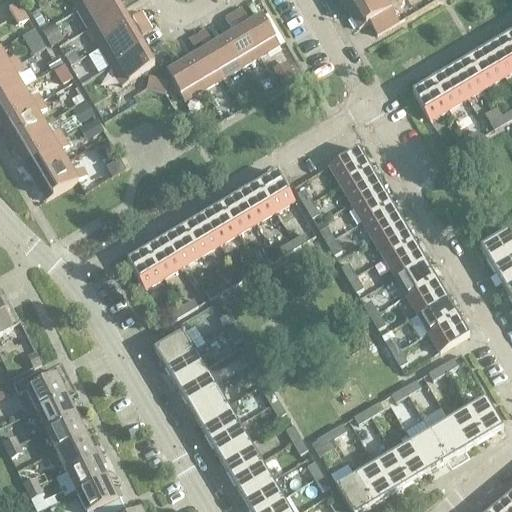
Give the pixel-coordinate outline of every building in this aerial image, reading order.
[(99,0),(69,0),(77,14),(99,0)] [(121,13),(112,0),(99,0),(77,14),(88,32),(121,13)] [(339,0),(347,12),(367,0),(339,0)] [(384,0),(367,0),(347,12),(358,32),(369,26),(391,13),(384,0)] [(23,13),(19,5),(9,11),(14,19),(23,13)] [(241,10),(233,15),(239,25),(247,20),(241,10)] [(28,22),(23,13),(14,19),(18,28),(28,22)] [(132,31),(121,13),(88,32),(99,51),(132,31)] [(398,26),(391,13),(369,26),(376,38),(398,26)] [(132,20),(137,28),(147,22),(142,14),(132,20)] [(39,15),(32,19),(37,27),(43,23),(39,15)] [(239,25),(233,15),(224,20),(230,30),(239,25)] [(268,17),(263,20),(279,47),(284,44),(268,17)] [(262,19),(242,30),(260,60),(279,48),(279,47),(263,20),(262,19)] [(152,30),(147,22),(137,28),(142,37),(152,30)] [(53,29),(42,35),(50,49),(61,43),(53,29)] [(260,60),(242,30),(224,41),(241,71),(260,60)] [(143,50),(132,31),(99,51),(110,69),(143,50)] [(204,32),(196,37),(202,47),(210,42),(204,32)] [(202,47),(196,37),(188,42),(194,52),(202,47)] [(511,75),(511,51),(505,39),(486,50),(504,80),(511,75)] [(241,71),(224,41),(205,52),(222,82),(241,71)] [(154,70),(143,50),(110,69),(122,89),(141,78),(154,70)] [(504,80),(486,50),(468,61),(485,91),(504,80)] [(0,52),(0,78),(20,67),(16,59),(7,64),(0,52)] [(222,82),(205,52),(187,63),(204,93),(222,82)] [(72,53),(65,57),(71,67),(78,63),(72,53)] [(58,59),(46,66),(51,74),(63,66),(58,59)] [(485,91),(468,61),(449,72),(467,102),(485,91)] [(204,93),(187,63),(167,75),(184,105),(204,93)] [(24,74),(20,67),(0,78),(0,103),(23,90),(16,79),(24,74)] [(288,68),(275,75),(281,85),(294,78),(288,68)] [(154,70),(141,78),(149,80),(158,83),(161,72),(154,70)] [(467,102),(449,72),(431,83),(448,113),(467,102)] [(149,80),(146,92),(155,94),(158,83),(149,80)] [(168,85),(158,83),(155,94),(164,96),(168,85)] [(448,113),(431,83),(412,95),(429,124),(448,113)] [(29,101),(23,90),(0,103),(0,126),(1,128),(42,104),(38,96),(29,101)] [(80,96),(71,101),(76,108),(85,103),(80,96)] [(47,111),(42,104),(1,128),(12,147),(45,127),(38,116),(47,111)] [(85,104),(71,112),(79,126),(93,118),(85,104)] [(511,112),(502,119),(506,126),(511,123),(511,112)] [(506,126),(502,119),(489,126),(494,134),(506,126)] [(96,122),(84,129),(90,141),(103,133),(96,122)] [(51,138),(45,127),(12,147),(23,165),(64,141),(60,133),(51,138)] [(477,133),(465,141),(469,148),(482,141),(477,133)] [(69,149),(64,141),(23,165),(34,184),(67,165),(60,154),(69,149)] [(469,148),(465,141),(452,148),(457,156),(469,148)] [(110,146),(100,153),(106,164),(117,157),(110,146)] [(370,171),(358,151),(329,169),(340,188),(370,171)] [(118,162),(105,170),(112,181),(125,173),(118,162)] [(73,176),(67,165),(34,184),(46,203),(87,179),(82,171),(73,176)] [(381,189),(370,171),(340,188),(351,207),(381,189)] [(294,204),(277,174),(258,186),(275,215),(294,204)] [(275,215),(258,186),(239,197),(256,227),(275,215)] [(392,208),(381,189),(351,207),(362,225),(392,208)] [(304,193),(297,197),(304,210),(312,205),(304,193)] [(256,227),(239,197),(220,208),(238,238),(256,227)] [(319,218),(312,205),(304,210),(312,222),(319,218)] [(238,238),(220,208),(202,219),(219,249),(238,238)] [(403,226),(392,208),(362,225),(373,244),(403,226)] [(219,249),(202,219),(183,230),(201,260),(219,249)] [(414,245),(403,226),(373,244),(384,263),(414,245)] [(201,260),(183,230),(165,241),(182,271),(201,260)] [(326,230),(319,234),(326,247),(334,242),(326,230)] [(511,256),(511,236),(509,232),(480,250),(491,269),(511,256)] [(304,236),(292,244),(296,251),(309,244),(304,236)] [(182,271),(165,241),(146,252),(164,282),(182,271)] [(341,255),(334,242),(326,247),(334,259),(341,255)] [(296,251),(292,244),(279,251),(284,259),(296,251)] [(425,264),(414,245),(384,263),(395,281),(425,264)] [(164,282),(146,252),(127,263),(145,293),(164,282)] [(511,281),(511,256),(491,269),(502,288),(511,281)] [(267,258),(255,266),(259,273),(272,266),(267,258)] [(436,282),(425,264),(395,281),(406,300),(436,282)] [(259,273),(255,266),(242,273),(247,281),(259,273)] [(348,267),(341,271),(348,284),(356,279),(348,267)] [(363,292),(356,279),(348,284),(356,296),(363,292)] [(230,280),(218,288),(222,296),(235,288),(230,280)] [(511,281),(502,288),(511,304),(511,281)] [(447,301),(436,282),(406,300),(417,318),(447,301)] [(222,296),(218,288),(205,295),(210,303),(222,296)] [(3,300),(0,301),(0,338),(13,332),(4,315),(9,312),(3,300)] [(458,319),(447,301),(417,318),(428,337),(458,319)] [(193,302),(181,310),(185,318),(198,310),(193,302)] [(370,304),(363,308),(370,321),(378,316),(370,304)] [(185,318),(181,310),(168,317),(173,325),(185,318)] [(385,329),(378,316),(370,321),(378,333),(385,329)] [(234,331),(227,318),(219,322),(227,335),(234,331)] [(469,338),(458,319),(428,337),(440,356),(469,338)] [(242,343),(234,331),(227,335),(234,348),(242,343)] [(154,352),(165,371),(195,354),(184,334),(154,352)] [(393,341),(385,346),(392,358),(400,354),(393,341)] [(206,372),(195,354),(165,371),(176,390),(206,372)] [(407,366),(400,354),(392,358),(400,371),(407,366)] [(256,368),(249,355),(241,360),(249,372),(256,368)] [(41,368),(35,356),(27,360),(33,371),(41,368)] [(458,370),(453,362),(441,370),(445,377),(458,370)] [(264,380),(256,368),(249,372),(256,385),(264,380)] [(445,377),(441,370),(428,377),(433,385),(445,377)] [(217,391),(206,372),(176,390),(187,408),(217,391)] [(26,393),(36,414),(67,399),(54,373),(41,379),(44,384),(26,393)] [(421,392),(416,384),(404,392),(408,399),(421,392)] [(228,409),(217,391),(187,408),(198,427),(228,409)] [(278,405),(271,392),(263,397),(271,409),(278,405)] [(408,399),(404,392),(391,399),(396,407),(408,399)] [(73,411),(67,399),(36,414),(46,435),(81,417),(77,409),(73,411)] [(503,431),(485,401),(466,412),(484,442),(503,431)] [(286,417),(278,405),(271,409),(278,422),(286,417)] [(384,414),(379,406),(366,414),(371,421),(384,414)] [(239,428),(228,409),(198,427),(209,445),(239,428)] [(484,442),(466,412),(448,423),(465,453),(484,442)] [(371,421),(366,414),(354,421),(358,429),(371,421)] [(85,426),(81,417),(46,435),(56,455),(87,440),(81,428),(85,426)] [(465,453),(448,423),(429,434),(447,464),(465,453)] [(250,447),(239,428),(209,445),(220,464),(250,447)] [(346,436),(342,428),(329,436),(334,443),(346,436)] [(300,442),(293,429),(285,434),(293,446),(300,442)] [(447,464),(429,434),(410,445),(428,475),(447,464)] [(334,443),(329,436),(317,443),(321,451),(334,443)] [(15,440),(3,446),(7,454),(18,448),(15,440)] [(92,452),(87,440),(56,455),(66,475),(101,458),(97,450),(92,452)] [(308,454),(300,442),(293,446),(300,459),(308,454)] [(428,475),(410,445),(392,456),(410,486),(428,475)] [(261,465),(250,447),(220,464),(231,483),(261,465)] [(22,456),(18,448),(7,454),(11,462),(22,456)] [(410,486),(392,456),(373,467),(391,497),(410,486)] [(105,467),(101,458),(66,475),(76,496),(107,481),(101,469),(105,467)] [(272,484),(261,465),(231,483),(242,501),(272,484)] [(322,478),(315,466),(307,471),(314,483),(322,478)] [(391,497),(373,467),(355,478),(372,508),(391,497)] [(329,491),(322,478),(314,483),(322,496),(329,491)] [(365,511),(372,508),(355,478),(336,490),(348,511),(365,511)] [(35,481),(23,487),(27,495),(38,489),(35,481)] [(112,493),(107,481),(76,496),(84,511),(97,511),(122,500),(117,491),(112,493)] [(266,511),(283,502),(272,484),(242,501),(248,511),(266,511)] [(42,497),(38,489),(27,495),(31,502),(42,497)] [(288,511),(283,502),(266,511),(288,511)] [(511,511),(511,510),(505,502),(492,511),(511,511)]
